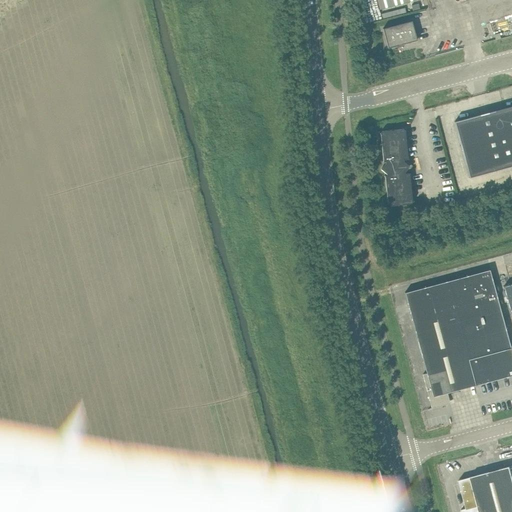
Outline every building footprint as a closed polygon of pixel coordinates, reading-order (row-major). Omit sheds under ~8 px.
[(377,0),(380,9),(415,0),(377,0)] [(388,48),(417,40),(411,21),(382,29),(388,48)] [(469,178),(511,166),(511,106),(454,122),(469,178)] [(404,130),(403,129),(381,131),(380,133),(380,134),(383,161),(383,162),(385,162),(385,164),(381,169),(386,174),(386,176),(384,176),(384,177),(385,177),(387,204),(387,205),(388,205),(389,206),(389,207),(411,204),(412,202),(412,201),(409,174),(409,173),(405,174),(404,172),(409,166),(403,162),(403,160),(408,159),(408,158),(407,158),(405,131),(405,130),(404,130)] [(476,386),(475,385),(511,375),(511,354),(511,349),(489,270),(404,293),(426,374),(422,375),(431,409),(445,405),(444,403),(446,399),(448,398),(447,393),(475,386),(475,387),(476,386)] [(511,284),(503,287),(510,310),(511,316),(511,284)] [(511,511),(511,476),(509,467),(458,480),(466,508),(461,510),(461,511),(511,511)]
